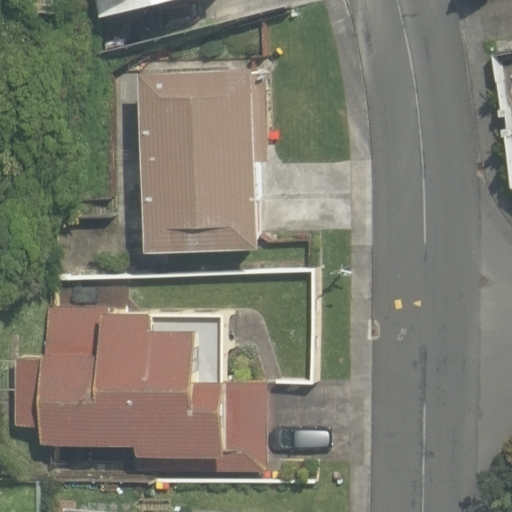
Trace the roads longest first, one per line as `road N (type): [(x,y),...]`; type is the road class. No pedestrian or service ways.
road 1 (residential): [(422,338),(427,183),(412,39),(400,0)]
road 2 (residential): [(422,511),(422,338)]
